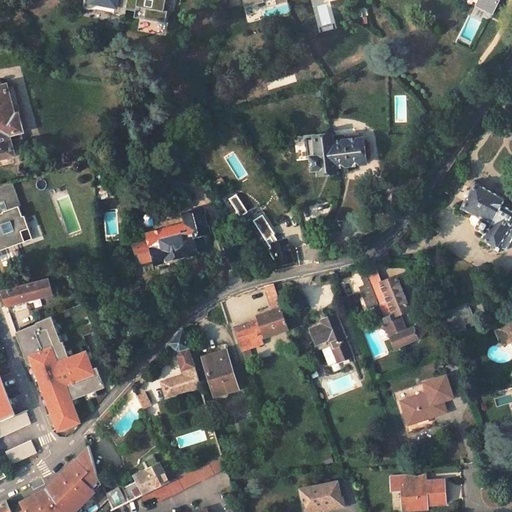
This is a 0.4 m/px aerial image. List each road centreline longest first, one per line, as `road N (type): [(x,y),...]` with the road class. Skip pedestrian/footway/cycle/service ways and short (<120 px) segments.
road 1 (residential): [(511,75),(429,203),(388,246),(336,272),(276,276),(225,293),(183,321),(60,460)]
road 2 (unclassified): [(60,460),(0,302)]
